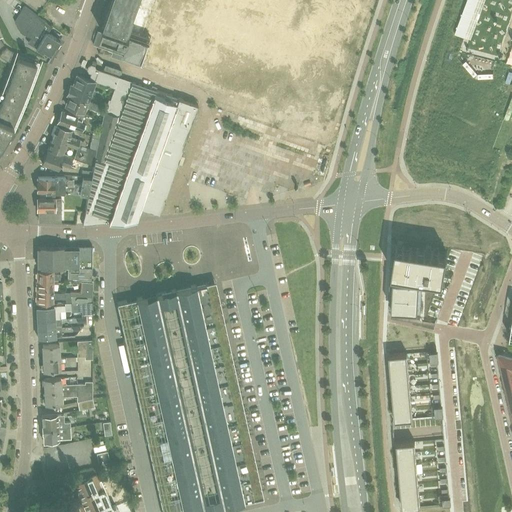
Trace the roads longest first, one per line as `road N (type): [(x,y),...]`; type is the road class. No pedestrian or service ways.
road 1 (unclassified): [(17,231),(75,234),(342,204)]
road 2 (secondary): [(364,511),(345,350),(358,202)]
road 3 (secondary): [(342,204),(332,351),(345,511)]
road 4 (unclassified): [(20,486),(27,411),(17,231)]
road 5 (residential): [(485,342),(442,331),(459,511)]
road 6 (unclassified): [(6,183),(57,92),(94,0)]
road 7 (residential): [(511,476),(485,342)]
road 8 (residential): [(389,198),(452,195),(511,226)]
